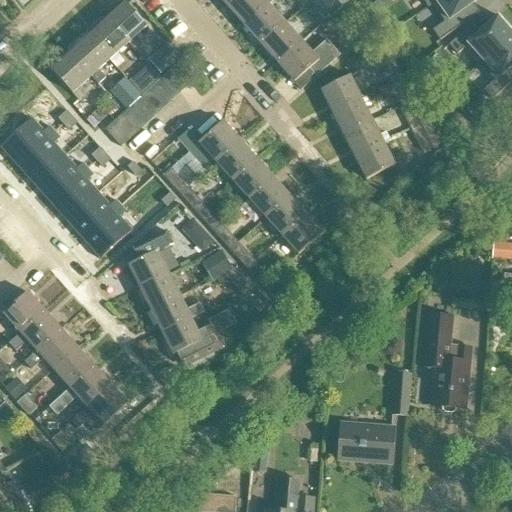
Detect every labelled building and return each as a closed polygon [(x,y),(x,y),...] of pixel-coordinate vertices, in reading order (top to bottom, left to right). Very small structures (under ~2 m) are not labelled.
[(213,0),(216,3),(219,2),(227,10),(238,0),(213,0)] [(238,0),(227,10),(243,29),(268,7),(267,6),(273,0),(238,0)] [(438,0),(431,5),(444,23),(432,32),(440,42),(464,25),(457,16),(478,0),(438,0)] [(375,17),(384,11),(377,1),(368,9),(375,17)] [(320,27),(328,20),(312,3),(304,10),(320,27)] [(127,45),(128,45),(134,52),(141,46),(135,38),(146,28),(124,4),(105,21),(127,45)] [(260,47),(284,25),(268,7),(243,29),(260,47)] [(467,30),(448,46),(457,56),(464,49),(479,66),(511,36),(511,33),(498,18),(475,38),(467,30)] [(328,20),(320,27),(332,40),(340,33),(328,20)] [(108,62),(109,61),(115,69),(123,62),(117,55),(127,45),(105,21),(87,38),(108,62)] [(276,66),(301,44),(284,25),(260,47),(276,66)] [(511,36),(479,66),(494,83),(483,92),(492,102),(511,84),(511,79),(506,73),(511,67),(511,36)] [(87,38),(68,54),(90,78),(108,62),(87,38)] [(294,85),(308,72),(314,79),(339,57),(326,43),(312,56),(301,44),(276,66),(294,85)] [(166,45),(148,61),(161,74),(178,58),(166,45)] [(71,95),(90,78),(68,54),(49,71),(71,95)] [(376,64),(387,87),(396,83),(385,59),(376,64)] [(125,78),(124,79),(140,96),(160,79),(146,64),(128,81),(125,78)] [(180,94),(189,86),(173,68),(164,77),(180,94)] [(164,77),(155,84),(171,102),(180,94),(164,77)] [(331,115),(360,101),(349,78),(320,93),(331,115)] [(125,110),(140,96),(124,79),(109,92),(125,110)] [(408,105),(396,83),(387,87),(398,110),(408,105)] [(163,109),(171,102),(155,84),(147,92),(163,109)] [(138,100),(154,117),(163,109),(147,92),(138,100)] [(119,107),(112,100),(102,109),(108,117),(119,107)] [(138,100),(130,107),(145,125),(154,117),(138,100)] [(360,101),(331,115),(342,138),(372,123),(360,101)] [(478,101),(467,112),(475,121),(481,115),(484,112),(485,112),(487,110),(478,101)] [(398,110),(410,132),(419,128),(408,105),(398,110)] [(130,107),(121,115),(137,133),(145,125),(130,107)] [(62,127),(71,118),(66,112),(56,121),(62,127)] [(113,123),(128,140),(137,133),(121,115),(113,123)] [(67,133),(77,124),(71,118),(62,127),(67,133)] [(0,148),(0,151),(16,169),(46,141),(54,134),(49,128),(41,135),(29,122),(25,126),(0,148)] [(120,148),(128,140),(113,123),(104,131),(120,148)] [(198,145),(215,164),(239,142),(223,123),(198,145)] [(372,123),(342,138),(354,160),(383,146),(372,123)] [(430,148),(419,128),(410,132),(420,153),(430,148)] [(46,141),(16,169),(32,187),(63,160),(51,147),(59,140),(54,134),(46,141)] [(256,161),(239,142),(215,164),(231,183),(256,161)] [(394,168),(383,146),(354,160),(365,183),(394,168)] [(99,149),(99,150),(90,158),(95,163),(104,155),(99,149)] [(110,161),(104,155),(95,163),(101,170),(110,162),(110,161)] [(63,160),(32,187),(49,206),(79,178),(88,171),(82,165),(74,173),(63,160)] [(273,180),(256,161),(231,183),(248,202),(273,180)] [(141,172),(133,163),(127,169),(135,178),(141,172)] [(79,178),(49,206),(65,224),(96,197),(84,184),(93,177),(88,171),(79,178)] [(164,178),(180,197),(188,190),(171,171),(164,178)] [(289,198),(273,180),(248,202),(265,220),(289,198)] [(205,208),(188,190),(180,197),(197,215),(205,208)] [(161,203),(167,209),(176,201),(170,194),(169,195),(161,203)] [(96,197),(65,224),(82,243),(112,216),(121,208),(115,202),(107,210),(96,197)] [(306,217),(289,198),(265,220),(281,239),(306,217)] [(112,216),(82,243),(98,260),(128,233),(117,221),(126,214),(121,208),(112,216)] [(197,215),(213,233),(221,226),(205,208),(197,215)] [(306,217),(281,239),(298,258),(322,236),(306,217)] [(213,233),(230,252),(238,245),(221,226),(213,233)] [(133,248),(140,263),(128,269),(139,292),(168,278),(156,255),(173,246),(166,232),(133,248)] [(202,233),(192,242),(202,254),(212,244),(213,243),(203,232),(202,233)] [(511,244),(497,244),(496,261),(511,261),(511,244)] [(230,252),(246,270),(254,263),(238,245),(230,252)] [(220,253),(201,265),(213,282),(232,270),(223,256),(221,252),(220,253)] [(271,282),(254,263),(246,270),(263,289),(271,282)] [(233,270),(225,277),(242,296),(250,289),(233,270)] [(168,278),(139,292),(150,314),(179,300),(168,278)] [(25,296),(9,311),(2,317),(17,336),(18,336),(42,314),(25,296)] [(179,300),(150,314),(161,336),(190,322),(189,320),(203,313),(199,304),(185,311),(179,300)] [(24,343),(34,354),(59,332),(42,314),(18,336),(17,336),(8,344),(15,352),(24,343)] [(424,315),(419,368),(436,369),(435,378),(436,378),(433,407),(464,410),(469,349),(450,347),(452,318),(424,315)] [(190,322),(161,336),(172,358),(180,355),(187,368),(221,351),(209,329),(196,335),(190,322)] [(34,354),(24,363),(31,371),(32,370),(41,362),(51,373),(75,351),(59,332),(34,354)] [(75,351),(51,373),(68,391),(49,408),(92,369),(75,351)] [(0,383),(11,373),(0,360),(0,383)] [(103,375),(100,378),(92,369),(49,408),(56,416),(75,399),(84,409),(109,387),(107,385),(110,383),(103,375)] [(406,416),(409,376),(394,375),(391,415),(406,416)] [(14,401),(27,390),(17,378),(4,390),(14,401)] [(109,387),(84,409),(102,428),(126,406),(109,387)] [(36,410),(24,396),(16,403),(28,417),(36,410)] [(388,467),(391,426),(343,423),(340,463),(388,467)] [(69,461),(80,473),(95,459),(84,447),(69,461)] [(253,451),(251,473),(265,475),(267,452),(253,451)] [(308,451),(307,462),(318,463),(319,452),(308,451)] [(0,511),(26,511),(13,483),(5,486),(0,474),(0,511)] [(311,511),(312,500),(298,499),(299,482),(277,480),(274,511),(263,510),(263,511),(311,511)] [(220,497),(218,511),(234,511),(236,499),(220,497)]
